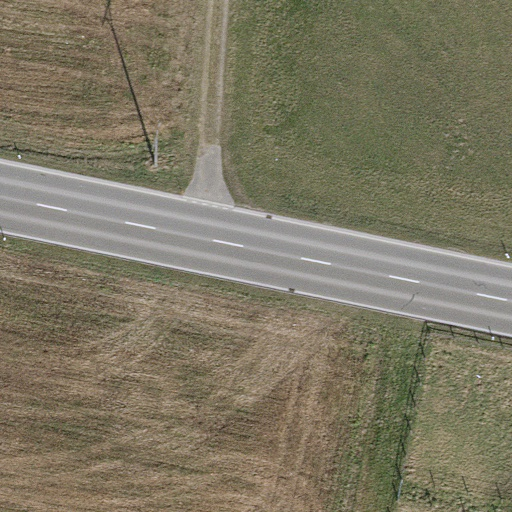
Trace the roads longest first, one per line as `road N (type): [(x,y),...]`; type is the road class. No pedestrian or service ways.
road 1 (primary): [(511,304),(0,199)]
road 2 (track): [(221,0),(203,241)]
